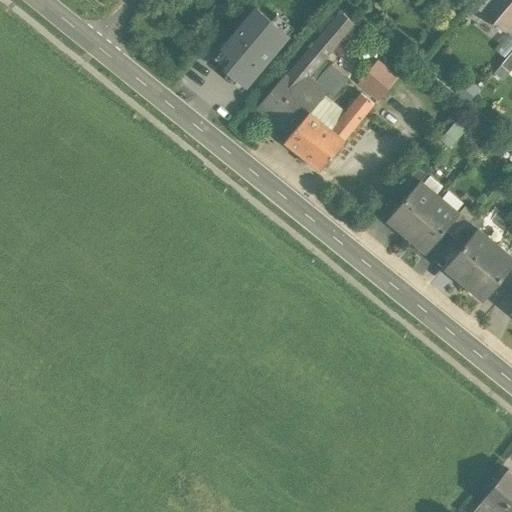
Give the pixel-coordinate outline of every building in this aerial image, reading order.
[(511,0),(494,0),(483,13),(497,25),(496,26),(501,30),(502,29),(504,31),(511,21),(511,0)] [(216,57),(247,83),(288,35),(257,9),(216,57)] [(342,12),(278,90),(275,88),(258,108),(271,119),(273,117),(291,133),(309,112),(310,113),(317,105),(326,94),(306,77),(353,21),(342,12)] [(392,77),(376,64),(369,73),(384,86),(392,77)] [(469,79),(456,93),(467,103),(480,89),(469,79)] [(310,113),(309,112),(291,133),(285,140),(319,168),(373,103),(360,93),(330,129),(326,126),(310,113)] [(333,118),(317,105),(310,113),(326,126),(333,118)] [(454,121),(437,135),(445,144),(462,130),(454,121)] [(417,165),(400,184),(409,192),(420,180),(421,181),(427,173),(417,165)] [(409,192),(388,217),(408,233),(439,196),(421,181),(420,180),(409,192)] [(439,196),(408,233),(427,250),(445,229),(458,213),(458,212),(439,196)] [(458,213),(445,229),(454,237),(475,212),(465,204),(458,212),(458,213)] [(475,212),(454,237),(463,245),(478,227),(479,228),(485,221),(475,212)] [(463,245),(445,266),(464,283),(497,244),(479,228),(478,227),(463,245)] [(511,255),(497,244),(464,283),(484,299),(511,266),(511,255)] [(511,511),(511,473),(507,470),(496,483),(491,479),(483,488),(488,493),(473,511),(511,511)]
